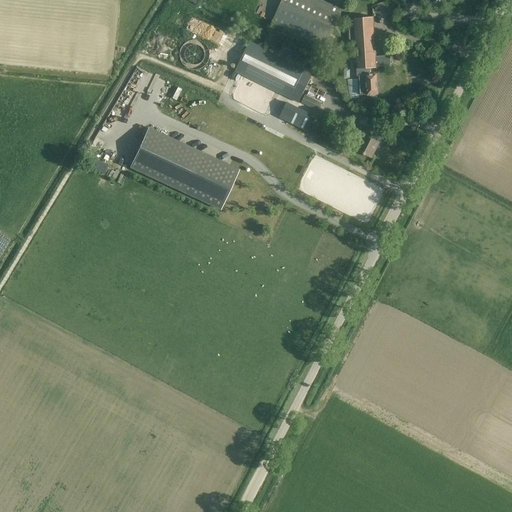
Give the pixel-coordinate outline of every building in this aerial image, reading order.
[(320,0),(282,0),(272,22),(314,42),(325,47),(332,33),(342,10),(320,0)] [(356,42),(357,69),(357,77),(359,76),(361,95),(368,94),(368,95),(378,94),(377,74),(371,75),(370,68),(376,68),(373,17),(363,18),(354,18),(355,30),(347,31),(348,42),(356,42)] [(446,37),(449,26),(432,22),(429,34),(446,37)] [(313,74),(252,43),(249,42),(235,71),(299,102),(313,74)] [(283,44),(279,52),(297,61),(301,53),(283,44)] [(435,58),(430,63),(435,68),(440,63),(435,58)] [(305,95),(301,103),(317,111),(321,103),(314,99),(305,95)] [(280,117),(307,131),(315,117),(287,103),(280,117)] [(358,151),(362,153),(371,157),(379,142),(369,137),(372,130),(361,125),(355,135),(364,139),(358,151)] [(148,127),(129,168),(221,211),(239,169),(148,127)]
